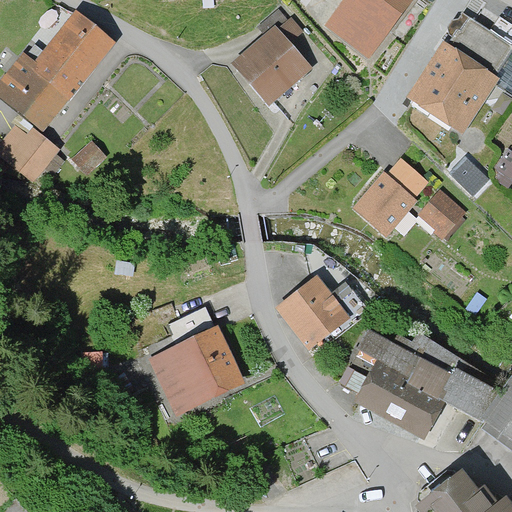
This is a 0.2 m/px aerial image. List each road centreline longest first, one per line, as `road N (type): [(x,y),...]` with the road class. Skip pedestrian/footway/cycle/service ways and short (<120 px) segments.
road 1 (residential): [(78,0),(169,61),(206,100),(235,155),(254,286),(274,350),(330,413),(393,454)]
road 2 (residential): [(0,418),(119,487),(223,508),(358,511)]
road 3 (unknown): [(249,217),(377,120),(439,0)]
road 4 (residential): [(393,454),(441,461),(511,497)]
